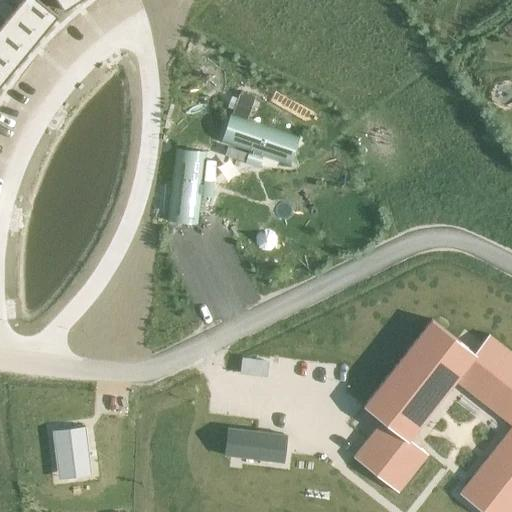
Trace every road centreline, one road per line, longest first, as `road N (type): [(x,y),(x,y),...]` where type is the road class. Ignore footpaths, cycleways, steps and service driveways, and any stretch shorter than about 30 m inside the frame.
road 1 (residential): [(42,361),(139,195),(152,92),(142,41),(134,24),(64,82),(18,155),(0,211)]
road 2 (residential): [(511,258),(464,240),(429,238),(392,249),(197,349)]
road 3 (residential): [(197,349),(229,398),(343,409)]
road 4 (residential): [(197,349),(143,376),(42,361)]
